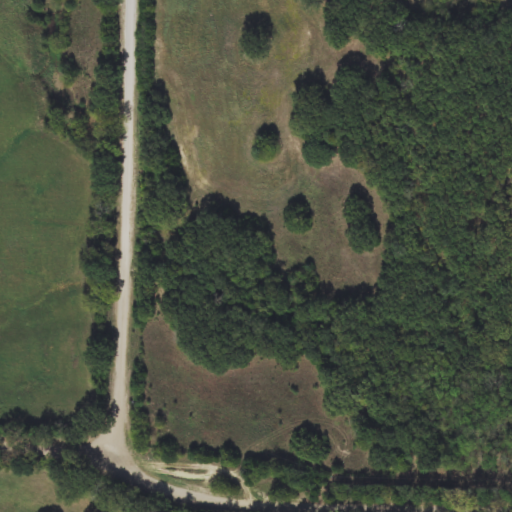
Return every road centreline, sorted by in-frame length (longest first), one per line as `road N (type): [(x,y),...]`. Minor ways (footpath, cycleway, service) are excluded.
road 1 (residential): [(0,446),(77,450),(193,498),(511,505)]
road 2 (residential): [(115,466),(132,0)]
